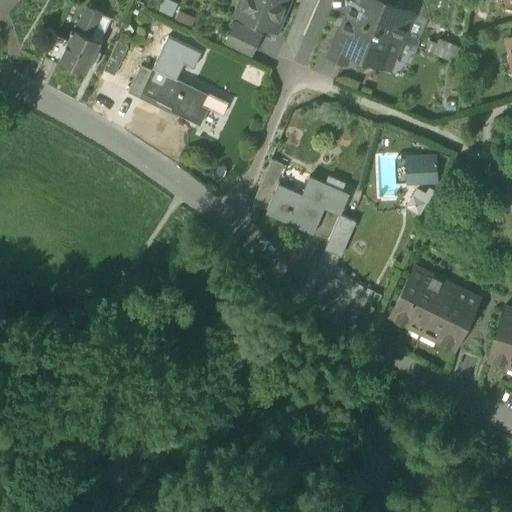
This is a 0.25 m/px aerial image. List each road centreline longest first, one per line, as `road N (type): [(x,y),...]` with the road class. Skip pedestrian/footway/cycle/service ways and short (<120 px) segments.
road 1 (residential): [(225,224),(419,372),(511,421)]
road 2 (residential): [(0,76),(127,146),(225,224)]
road 3 (unclassified): [(225,224),(295,72)]
